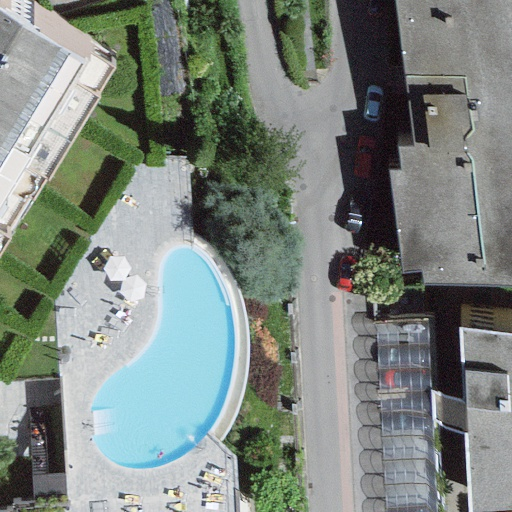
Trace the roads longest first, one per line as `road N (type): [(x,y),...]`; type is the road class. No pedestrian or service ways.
road 1 (residential): [(331,511),(320,203)]
road 2 (residential): [(320,203),(261,0)]
road 3 (residential): [(320,203),(357,40),(358,0)]
